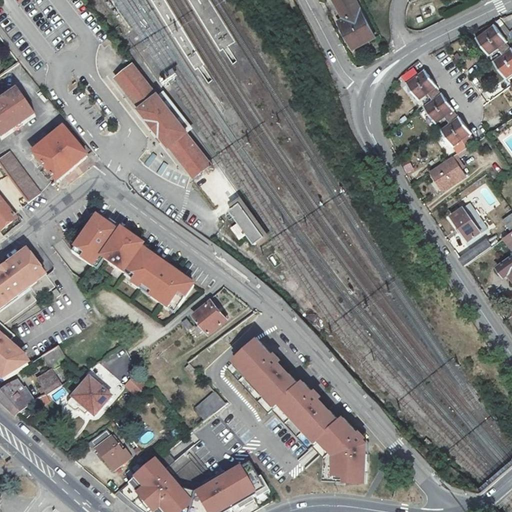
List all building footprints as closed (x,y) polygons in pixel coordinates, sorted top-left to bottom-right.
[(354,0),(333,0),(343,20),(338,23),(351,50),(373,39),(354,0)] [(508,43),(496,27),(478,40),(490,56),(499,50),(503,56),(494,63),(506,78),(511,73),(511,85),(511,86),(511,87),(511,49),(511,50),(507,44),(508,43)] [(158,95),(132,64),(126,68),(114,78),(136,107),(134,109),(149,126),(150,128),(152,130),(157,135),(161,141),(168,148),(169,147),(192,177),(213,162),(189,132),(191,130),(176,111),(173,107),(161,93),(158,95)] [(437,86),(425,70),(405,84),(417,100),(427,93),(432,100),(423,107),(436,123),(444,117),(449,124),(440,130),(452,147),(461,141),(467,149),(474,143),(469,136),(471,134),(459,117),(457,119),(452,112),(454,111),(442,94),(440,95),(435,88),(437,86)] [(0,130),(2,133),(34,108),(14,83),(0,94),(0,130)] [(67,129),(36,154),(58,181),(89,156),(67,129)] [(7,149),(0,154),(0,164),(1,166),(6,174),(29,204),(35,199),(41,194),(7,149)] [(442,191),(465,176),(454,157),(430,172),(442,191)] [(407,173),(414,170),(408,159),(401,163),(407,173)] [(0,231),(0,232),(16,220),(0,198),(0,231)] [(267,235),(243,201),(232,208),(241,221),(235,225),(243,236),(249,232),(257,242),(267,235)] [(467,240),(486,227),(470,204),(451,218),(467,240)] [(73,252),(94,267),(101,257),(125,274),(128,270),(138,277),(135,281),(133,284),(140,289),(143,285),(154,293),(151,297),(168,310),(173,303),(180,308),(195,286),(143,249),(145,246),(122,229),(120,233),(98,217),(73,252)] [(511,246),(511,233),(511,234),(503,239),(510,249),(511,246)] [(498,244),(492,236),(459,260),(465,267),(498,244)] [(30,251),(14,262),(12,260),(4,265),(20,294),(47,275),(30,251)] [(511,256),(497,267),(503,276),(507,273),(511,280),(511,256)] [(0,308),(20,294),(4,265),(0,268),(0,270),(0,271),(0,308)] [(128,270),(125,274),(135,281),(138,277),(128,270)] [(143,285),(140,289),(151,297),(154,293),(143,285)] [(228,320),(212,302),(195,317),(202,325),(197,329),(202,334),(206,331),(211,335),(228,320)] [(181,323),(188,332),(194,327),(187,319),(181,323)] [(9,331),(0,323),(0,375),(6,380),(26,369),(30,366),(25,358),(10,343),(16,337),(10,332),(9,331)] [(274,356),(258,339),(236,359),(278,405),(281,401),(318,441),(321,438),(336,454),(336,475),(350,475),(350,482),(366,483),(367,461),(369,461),(369,454),(366,455),(366,444),(364,442),(366,439),(360,432),(359,434),(344,418),(340,422),(330,410),(332,408),(327,402),(324,405),(319,400),(322,397),(316,390),(314,393),(303,381),(300,385),(289,373),(291,371),(286,366),(284,368),(279,363),(281,360),(276,354),(274,356)] [(190,366),(189,364),(185,368),(192,377),(196,373),(190,366)] [(38,380),(43,387),(48,394),(49,395),(63,386),(53,370),(38,380)] [(135,375),(124,385),(135,397),(147,387),(135,375)] [(112,397),(89,379),(69,402),(69,406),(75,411),(78,412),(82,407),(92,415),(94,416),(95,416),(97,415),(99,414),(112,397)] [(0,393),(0,401),(16,416),(35,401),(25,387),(22,389),(17,382),(8,386),(0,393)] [(209,389),(205,384),(201,388),(205,393),(209,389)] [(48,394),(43,387),(39,388),(45,396),(48,394)] [(216,410),(223,405),(214,394),(207,399),(216,410)] [(207,399),(201,405),(210,416),(216,410),(207,399)] [(203,421),(210,416),(201,405),(194,411),(203,421)] [(114,472),(131,456),(125,449),(122,451),(105,431),(90,445),(114,472)] [(158,459),(150,465),(120,493),(142,511),(250,511),(271,500),(250,463),(243,467),(227,477),(223,471),(195,488),(193,497),(160,461),(158,459)]
